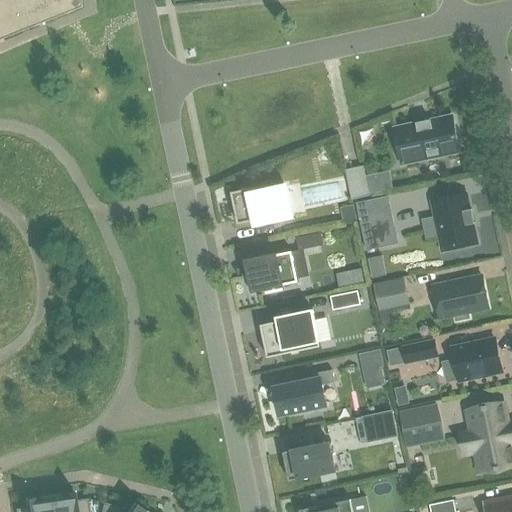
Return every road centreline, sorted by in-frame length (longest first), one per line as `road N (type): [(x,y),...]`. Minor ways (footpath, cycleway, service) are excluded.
road 1 (residential): [(250,511),(159,81)]
road 2 (residential): [(159,81),(450,22)]
road 3 (residential): [(483,16),(511,149)]
